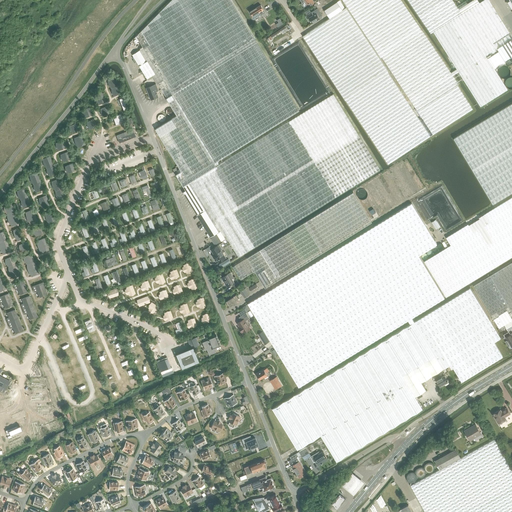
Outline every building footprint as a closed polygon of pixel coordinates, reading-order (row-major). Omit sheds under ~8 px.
[(143,48),(138,51),(145,61),(147,60),(155,74),(153,75),(167,98),(172,95),(188,121),(214,163),(252,140),(299,111),(284,87),(245,23),(230,0),(171,0),(159,12),(143,29),(136,37),(143,48)] [(507,90),(495,69),(488,58),(498,51),(505,61),(511,56),(511,37),(488,0),(483,0),(479,3),(477,0),(473,0),(467,4),(466,1),(457,7),(452,0),(407,0),(418,15),(430,34),(433,32),(453,64),(457,69),(451,73),(439,56),(417,23),(401,0),(342,0),(380,57),(381,57),(405,93),(433,135),(473,109),(457,84),(458,84),(453,76),(458,72),(481,107),(507,90)] [(337,2),(324,10),(330,18),(342,9),(337,2)] [(256,7),(250,11),(252,16),(254,19),(261,15),(263,13),(265,13),(262,8),(260,5),(256,7)] [(346,8),(345,8),(329,19),(303,36),(315,54),(342,96),(388,164),(409,151),(430,136),(398,88),(387,72),(388,72),(346,8)] [(318,17),(321,15),(317,8),(311,12),(313,16),(309,18),(312,24),(320,19),(318,17)] [(272,38),(288,26),(287,24),(270,36),(272,38)] [(147,79),(153,75),(155,74),(147,60),(145,61),(138,51),(132,55),(147,79)] [(506,63),(505,61),(498,51),(488,58),(495,69),(506,63)] [(508,72),(507,70),(506,69),(505,68),(504,67),(503,67),(502,68),(500,69),(499,70),(499,72),(499,73),(500,75),(501,76),(503,76),(504,76),(505,76),(506,75),(507,74),(508,72)] [(115,76),(108,79),(112,88),(118,86),(115,76)] [(155,98),(158,97),(156,91),(158,91),(156,84),(146,88),(148,93),(149,93),(151,99),(154,99),(155,99),(155,98)] [(118,86),(112,88),(114,96),(121,93),(118,86)] [(102,92),(95,95),(99,104),(106,101),(102,92)] [(208,208),(204,210),(218,232),(216,233),(217,234),(221,241),(226,238),(238,257),(330,200),(380,169),(356,131),(333,94),(250,145),(216,166),(204,174),(191,181),(208,208)] [(177,115),(155,129),(181,171),(176,174),(183,186),(187,184),(191,181),(204,174),(216,166),(214,163),(188,121),(172,95),(167,98),(177,115)] [(127,109),(123,97),(119,99),(123,110),(127,109)] [(511,192),(511,102),(453,139),(492,205),(511,192)] [(108,106),(101,109),(103,116),(110,113),(108,106)] [(89,107),(82,110),(85,117),(92,114),(89,107)] [(121,114),(113,117),(116,125),(124,122),(121,114)] [(131,118),(125,120),(127,125),(128,125),(129,127),(134,125),(131,118)] [(94,119),(87,122),(90,129),(97,126),(94,119)] [(77,123),(70,126),(73,133),(80,130),(77,123)] [(133,129),(116,135),(119,143),(136,136),(133,129)] [(81,135),(75,138),(78,147),(85,145),(81,135)] [(63,140),(56,143),(59,150),(66,147),(63,140)] [(68,152),(61,154),(64,161),(71,159),(68,152)] [(50,156),(43,159),(47,168),(54,166),(50,156)] [(72,163),(65,166),(68,173),(75,170),(72,163)] [(54,166),(47,168),(50,176),(57,173),(54,166)] [(37,172),(30,175),(34,184),(41,182),(37,172)] [(59,179),(52,181),(56,191),(63,188),(59,179)] [(183,186),(182,187),(185,191),(183,192),(197,215),(210,237),(216,233),(218,232),(204,210),(208,208),(191,181),(187,184),(183,186)] [(41,182),(34,184),(37,192),(44,189),(41,182)] [(147,185),(142,187),(143,191),(146,190),(148,196),(151,194),(147,185)] [(24,188),(17,191),(21,200),(28,198),(24,188)] [(63,188),(56,191),(58,198),(65,195),(63,188)] [(249,257),(233,267),(241,279),(243,278),(255,271),(257,275),(265,270),(273,283),(372,222),(353,192),(299,226),(249,257)] [(46,195),(39,198),(43,207),(50,205),(46,195)] [(28,198),(21,200),(24,208),(31,205),(28,198)] [(155,203),(151,205),(154,211),(159,208),(156,199),(154,200),(155,203)] [(450,245),(423,261),(445,296),(446,297),(511,256),(511,203),(509,199),(507,200),(479,218),(479,219),(483,226),(472,232),(468,225),(468,224),(446,238),(450,245)] [(107,201),(101,203),(103,210),(109,208),(107,201)] [(412,203),(248,303),(248,304),(278,353),(299,387),(408,320),(410,319),(412,318),(444,298),(419,256),(437,244),(433,239),(412,203)] [(12,204),(4,206),(7,214),(14,211),(12,204)] [(33,209),(26,212),(31,224),(37,221),(33,209)] [(14,211),(7,214),(12,226),(19,223),(14,211)] [(52,211),(45,213),(49,223),(56,220),(52,211)] [(123,222),(129,220),(127,213),(121,215),(123,222)] [(151,219),(147,221),(149,226),(148,227),(150,231),(155,229),(151,219)] [(435,229),(440,226),(436,219),(431,222),(435,229)] [(479,219),(468,225),(472,232),(483,226),(479,219)] [(142,222),(138,224),(140,230),(138,231),(140,235),(146,233),(142,222)] [(39,226),(33,229),(35,236),(42,234),(39,226)] [(131,234),(129,235),(130,239),(137,237),(133,227),(129,228),(131,234)] [(15,238),(17,241),(22,239),(17,228),(13,230),(13,233),(14,236),(15,238)] [(172,241),(179,238),(177,229),(170,231),(172,241)] [(75,241),(79,240),(75,230),(71,231),(75,241)] [(119,232),(121,238),(119,238),(121,243),(127,240),(123,230),(119,232)] [(217,234),(211,238),(215,245),(221,241),(217,234)] [(44,238),(37,241),(42,253),(49,250),(44,238)] [(6,239),(0,241),(0,245),(3,254),(11,251),(6,239)] [(96,241),(91,243),(94,253),(99,251),(96,241)] [(26,242),(19,245),(19,247),(19,249),(20,250),(22,252),(29,249),(26,242)] [(211,245),(209,246),(211,249),(211,250),(215,256),(213,257),(215,261),(217,260),(218,262),(225,258),(220,249),(221,249),(219,244),(213,248),(211,245)] [(85,257),(90,255),(86,245),(81,246),(85,257)] [(31,254),(24,257),(27,264),(34,261),(31,254)] [(13,256),(5,259),(8,266),(16,263),(13,256)] [(115,256),(105,260),(108,267),(117,263),(115,256)] [(229,258),(219,264),(221,268),(231,262),(229,258)] [(91,261),(93,268),(91,268),(92,273),(99,270),(95,260),(91,261)] [(34,261),(27,264),(32,276),(39,273),(34,261)] [(186,271),(192,269),(189,261),(183,263),(186,271)] [(485,306),(493,320),(498,316),(506,311),(511,320),(511,261),(495,272),(473,286),(485,306)] [(16,263),(8,266),(13,278),(20,275),(16,263)] [(178,265),(170,268),(172,272),(175,271),(177,277),(181,275),(178,265)] [(117,284),(122,283),(117,270),(113,272),(117,284)] [(265,270),(257,275),(263,285),(265,288),(273,283),(265,270)] [(163,272),(154,274),(157,284),(165,282),(163,272)] [(227,287),(234,283),(231,278),(233,277),(230,272),(221,278),(227,287)] [(97,284),(94,286),(95,290),(103,287),(99,277),(95,279),(97,284)] [(148,279),(141,282),(142,285),(140,286),(142,291),(151,287),(148,279)] [(23,280),(13,284),(15,290),(17,289),(20,295),(28,292),(23,280)] [(42,282),(32,286),(34,292),(37,291),(39,297),(47,294),(42,282)] [(249,294),(259,288),(256,284),(249,288),(247,286),(247,287),(244,282),(240,284),(243,289),(240,291),(244,298),(250,294),(249,294)] [(127,295),(135,293),(133,284),(125,286),(127,295)] [(109,298),(119,295),(117,288),(107,291),(109,298)] [(422,409),(415,397),(402,376),(435,356),(443,369),(451,365),(461,382),(479,371),(502,358),(492,340),(499,336),(484,311),(471,288),(442,305),(422,317),(414,322),(410,324),(372,348),(272,409),(297,450),(321,436),(322,438),(324,441),(336,462),(411,416),(422,409)] [(166,289),(159,291),(161,294),(159,295),(160,299),(169,297),(166,289)] [(8,293),(0,296),(0,303),(3,302),(5,308),(13,305),(8,293)] [(201,305),(205,304),(202,294),(195,296),(196,300),(200,299),(201,305)] [(23,303),(21,304),(22,307),(32,303),(29,295),(21,299),(23,303)] [(237,302),(239,301),(238,299),(236,295),(226,301),(229,306),(233,304),(237,302)] [(137,298),(138,305),(150,303),(149,296),(137,298)] [(189,310),(193,308),(190,299),(183,301),(184,305),(187,304),(189,310)] [(151,302),(147,309),(156,314),(159,306),(151,302)] [(32,303),(22,307),(25,314),(27,313),(30,319),(38,316),(32,303)] [(9,317),(6,318),(7,321),(18,317),(15,309),(7,313),(9,317)] [(171,309),(164,312),(165,315),(163,316),(164,320),(173,318),(171,309)] [(508,331),(511,328),(511,320),(506,311),(498,316),(493,320),(498,329),(505,325),(508,331)] [(239,327),(238,327),(242,333),(243,332),(243,333),(250,329),(245,321),(249,318),(246,313),(239,317),(241,321),(237,323),(239,327)] [(18,317),(7,321),(10,328),(13,327),(15,333),(23,330),(18,317)] [(265,344),(269,341),(263,332),(259,334),(265,344)] [(208,340),(204,341),(209,352),(214,350),(213,348),(220,346),(218,342),(219,342),(217,337),(216,338),(215,334),(207,337),(208,340)] [(194,338),(187,340),(190,348),(193,347),(193,348),(197,346),(194,338)] [(190,348),(175,354),(182,369),(199,362),(193,348),(193,347),(190,348)] [(420,383),(443,369),(435,356),(402,376),(415,397),(425,391),(420,383)] [(156,362),(160,371),(171,367),(168,358),(156,362)] [(264,378),(267,377),(268,376),(266,373),(268,371),(267,368),(256,374),(259,380),(264,377),(264,378)] [(444,384),(448,382),(444,375),(441,371),(437,373),(440,377),(436,379),(440,386),(444,384)] [(217,381),(218,384),(224,382),(221,374),(216,376),(218,381),(217,381)] [(0,386),(1,387),(0,388),(0,390),(4,393),(10,381),(0,376),(0,386)] [(276,376),(270,380),(275,389),(282,385),(276,376)] [(204,388),(212,385),(210,379),(202,382),(204,388)] [(191,382),(188,383),(188,384),(189,386),(189,387),(190,386),(193,394),(199,392),(195,384),(194,383),(193,383),(192,383),(191,382)] [(178,392),(182,400),(187,397),(184,389),(178,392)] [(231,395),(226,398),(229,406),(235,403),(231,395)] [(2,399),(0,399),(0,402),(1,403),(2,406),(13,403),(12,399),(10,400),(9,396),(3,398),(2,398),(2,399)] [(165,400),(170,408),(175,404),(170,397),(165,400)] [(157,404),(153,407),(154,409),(154,410),(159,416),(164,412),(158,406),(157,404)] [(205,415),(210,413),(207,405),(202,407),(205,415)] [(505,417),(510,414),(506,408),(501,411),(501,409),(492,414),(498,423),(505,419),(505,417)] [(11,414),(6,416),(8,419),(10,418),(12,421),(22,416),(21,413),(19,414),(18,411),(12,413),(11,413),(11,414)] [(147,423),(153,421),(149,412),(143,415),(147,423)] [(196,419),(194,413),(191,415),(191,413),(188,415),(188,416),(186,417),(188,422),(191,421),(191,422),(194,421),(193,420),(196,419)] [(229,422),(228,425),(233,428),(235,424),(236,421),(236,422),(238,419),(237,419),(238,416),(233,413),(232,416),(231,416),(229,418),(230,419),(229,422)] [(45,422),(40,424),(42,427),(44,426),(46,429),(56,425),(55,421),(53,422),(52,419),(46,421),(45,422)] [(178,419),(172,424),(177,431),(183,426),(178,419)] [(220,430),(222,424),(219,423),(220,422),(217,421),(216,422),(214,421),(211,427),(214,428),(217,429),(220,430)] [(29,426),(28,427),(31,439),(35,438),(35,435),(36,435),(33,422),(28,424),(29,426)] [(106,423),(100,426),(101,428),(105,436),(110,434),(107,426),(106,423)] [(15,425),(3,430),(5,435),(8,433),(8,435),(20,430),(18,425),(16,426),(15,425)] [(470,440),(481,434),(475,425),(465,431),(470,440)] [(161,435),(163,437),(164,436),(168,440),(172,436),(165,430),(161,435)] [(94,431),(89,433),(93,442),(98,439),(94,431)] [(12,439),(7,441),(9,445),(11,444),(12,447),(23,442),(21,439),(20,440),(18,436),(13,439),(11,439),(12,439)] [(248,436),(241,439),(245,449),(248,448),(248,449),(258,445),(255,437),(249,440),(248,436)] [(87,445),(86,444),(83,437),(77,440),(81,447),(87,445)] [(195,441),(197,447),(206,443),(203,437),(195,441)] [(321,438),(310,445),(312,448),(323,441),(321,438)] [(511,511),(511,470),(494,439),(460,458),(439,470),(410,486),(424,511),(511,511)] [(70,453),(76,450),(72,442),(66,445),(70,453)] [(235,442),(229,445),(232,453),(238,451),(235,442)] [(127,452),(130,453),(133,446),(125,443),(123,448),(128,451),(127,452)] [(156,443),(155,444),(154,445),(153,444),(152,447),(153,448),(151,450),(156,453),(158,451),(160,449),(159,449),(161,446),(156,443)] [(58,457),(63,454),(59,446),(54,449),(58,457)] [(306,447),(299,451),(302,457),(309,453),(306,447)] [(109,448),(102,452),(104,457),(112,453),(109,448)] [(434,461),(439,470),(460,458),(456,449),(434,461)] [(208,450),(200,453),(202,459),(210,456),(208,450)] [(315,459),(319,465),(328,459),(323,451),(319,453),(318,451),(310,456),(312,460),(315,459)] [(47,465),(52,462),(48,453),(43,456),(47,465)] [(174,454),(173,462),(175,463),(175,462),(184,464),(185,458),(182,457),(183,455),(180,455),(180,453),(177,453),(177,454),(174,454)] [(245,463),(250,460),(247,453),(242,455),(245,463)] [(289,461),(292,466),(298,477),(299,477),(299,478),(301,477),(303,475),(302,475),(306,472),(299,461),(300,461),(297,456),(298,456),(296,453),(289,457),(291,460),(289,461)] [(94,457),(94,456),(91,457),(91,458),(89,459),(92,465),(94,463),(95,464),(97,463),(97,462),(99,461),(97,455),(94,457)] [(120,455),(117,462),(124,466),(128,458),(120,455)] [(142,461),(150,465),(153,460),(152,459),(149,458),(145,456),(142,461)] [(265,464),(266,462),(265,461),(263,460),(244,468),(246,475),(252,472),(252,473),(266,468),(265,464)] [(31,464),(36,471),(41,468),(36,461),(31,464)] [(83,461),(76,465),(80,472),(87,469),(83,461)] [(436,468),(436,467),(435,466),(434,465),(433,464),(432,464),(431,463),(429,464),(427,465),(426,467),(426,468),(426,470),(427,472),(429,473),(430,473),(432,473),(433,472),(434,472),(435,471),(435,470),(436,468)] [(204,466),(201,471),(210,475),(212,470),(204,466)] [(172,477),(176,472),(174,470),(174,469),(172,467),(171,468),(169,467),(165,471),(168,473),(167,474),(169,475),(170,475),(172,477)] [(27,480),(32,476),(25,469),(21,474),(27,480)] [(66,470),(64,471),(68,478),(70,477),(71,480),(77,477),(72,469),(67,472),(66,470)] [(141,469),(138,477),(146,480),(149,472),(141,469)] [(427,473),(426,471),(425,470),(425,469),(424,469),(423,469),(422,469),(420,469),(419,470),(418,470),(418,472),(418,473),(418,475),(419,476),(420,477),(421,478),(422,478),(423,478),(424,477),(425,477),(426,475),(427,473)] [(364,482),(352,473),(342,485),(353,495),(364,482)] [(418,479),(418,477),(417,475),(415,474),(413,474),(412,474),(411,474),(410,475),(409,476),(409,477),(408,478),(409,480),(409,482),(410,482),(411,483),(413,483),(414,483),(415,483),(416,483),(417,482),(418,481),(418,479)] [(58,475),(56,476),(55,475),(52,476),(53,477),(50,479),(53,484),(56,483),(59,482),(58,482),(61,480),(58,475)] [(199,477),(192,481),(197,488),(199,487),(200,489),(205,486),(203,484),(204,484),(199,477)] [(251,483),(246,485),(248,490),(254,489),(254,488),(261,486),(263,491),(263,492),(272,488),(273,489),(274,488),(274,487),(274,486),(272,485),(271,482),(271,480),(271,479),(270,479),(270,478),(266,479),(265,477),(259,479),(259,480),(251,483)] [(0,483),(2,485),(2,486),(5,487),(5,486),(8,486),(10,481),(7,480),(7,479),(5,479),(4,479),(1,478),(0,482),(0,483)] [(22,484),(17,482),(14,490),(20,492),(22,484)] [(44,485),(40,489),(48,495),(51,490),(44,485)] [(138,495),(145,494),(145,491),(144,491),(142,485),(137,487),(138,495)] [(192,490),(189,485),(186,487),(186,486),(183,487),(184,488),(181,490),(184,495),(187,493),(187,494),(189,493),(189,492),(192,490)] [(175,491),(170,494),(174,502),(180,499),(175,491)] [(263,498),(252,499),(254,503),(258,510),(259,511),(261,511),(263,511),(264,511),(262,509),(265,507),(264,505),(266,504),(267,506),(268,505),(268,506),(278,501),(278,500),(278,499),(278,498),(277,497),(276,497),(275,494),(269,497),(264,499),(263,498)] [(346,499),(340,494),(337,498),(336,498),(336,499),(331,505),(337,510),(344,502),(344,501),(346,499)] [(120,501),(118,495),(109,499),(111,504),(120,501)] [(35,497),(33,502),(42,506),(44,500),(35,497)] [(167,503),(164,498),(157,502),(159,507),(167,503)] [(101,509),(106,507),(103,499),(97,501),(101,509)] [(265,507),(262,509),(264,511),(269,509),(270,509),(272,508),(274,511),(282,507),(282,506),(282,505),(281,503),(280,503),(280,502),(279,502),(278,501),(268,506),(268,505),(267,506),(266,504),(264,505),(265,507)] [(206,506),(206,508),(206,510),(207,511),(208,511),(212,511),(214,511),(215,510),(215,508),(215,506),(214,505),(212,504),(211,503),(209,504),(207,505),(206,506)]
